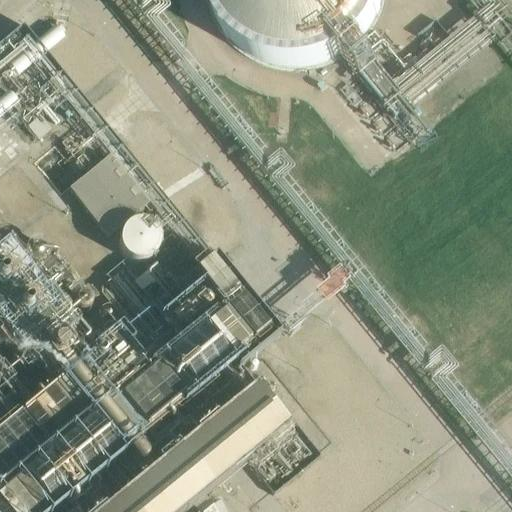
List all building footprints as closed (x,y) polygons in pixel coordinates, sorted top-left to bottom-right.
[(382,0),(209,0),(210,7),(217,23),(223,34),(231,43),(240,51),(251,58),(258,62),(268,67),(280,69),(292,70),(305,69),(316,68),(327,65),(336,61),(345,55),(358,44),(362,40),(368,33),(374,24),(379,14),(382,3),(382,0)] [(39,41),(27,25),(0,45),(0,69),(9,81),(70,35),(62,24),(39,41)] [(14,88),(0,100),(0,122),(25,100),(14,88)] [(28,127),(43,141),(55,128),(39,114),(28,127)] [(152,249),(154,242),(152,235),(149,230),(143,226),(137,224),(130,225),(123,228),(118,234),(117,238),(116,242),(117,248),(121,255),(127,259),(134,261),(141,260),(145,258),(148,256),(150,254),(152,249)] [(24,244),(0,259),(0,332),(24,367),(40,356),(50,370),(90,343),(24,244)] [(344,277),(341,292),(356,295),(359,279),(344,277)] [(199,406),(244,372),(238,364),(256,350),(231,317),(154,376),(177,406),(191,396),(199,406)] [(104,511),(189,511),(287,433),(253,392),(104,511)] [(161,409),(146,409),(146,426),(161,426),(161,409)]
